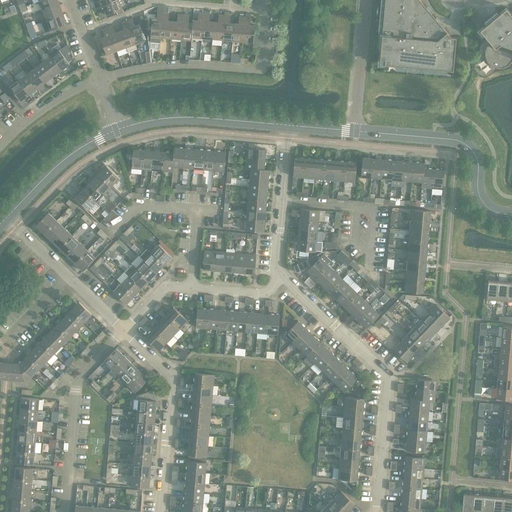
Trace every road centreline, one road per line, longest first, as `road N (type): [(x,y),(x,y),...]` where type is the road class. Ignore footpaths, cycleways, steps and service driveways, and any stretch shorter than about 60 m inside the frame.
road 1 (residential): [(284,274),(390,377),(380,511)]
road 2 (residential): [(99,79),(171,66),(260,71),(265,10),(258,0)]
road 3 (residential): [(160,511),(172,376),(123,327)]
road 4 (tertiary): [(357,131),(460,140),(476,156),(486,206),(511,215)]
road 5 (residential): [(66,511),(75,380),(123,327)]
road 6 (tertiary): [(117,129),(177,117),(288,125)]
road 7 (residential): [(282,199),(374,207),(369,261)]
road 8 (tertiary): [(10,216),(60,164),(117,129)]
road 9 (residential): [(357,131),(365,0)]
